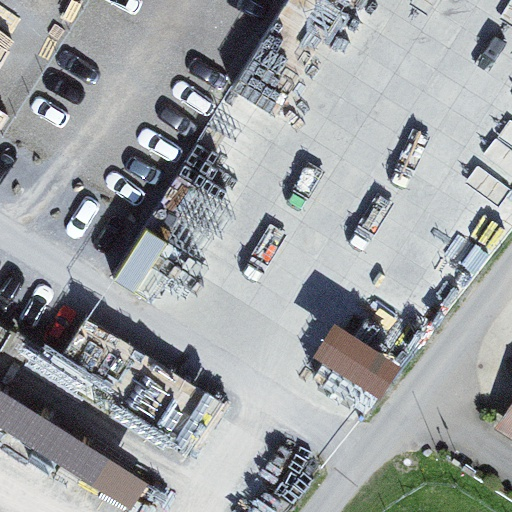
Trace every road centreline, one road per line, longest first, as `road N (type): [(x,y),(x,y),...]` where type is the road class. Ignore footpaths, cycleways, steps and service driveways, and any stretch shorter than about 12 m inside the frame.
road 1 (residential): [(511,276),(326,511)]
road 2 (unknown): [(0,450),(83,499),(127,511)]
